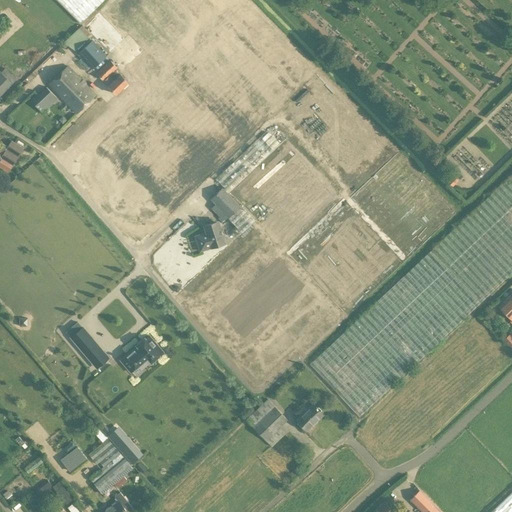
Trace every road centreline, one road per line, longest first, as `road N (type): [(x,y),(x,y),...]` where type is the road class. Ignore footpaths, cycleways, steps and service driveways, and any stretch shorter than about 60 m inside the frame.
road 1 (unclassified): [(170,297),(58,166),(0,122)]
road 2 (unclassified): [(383,477),(414,464),(511,376)]
